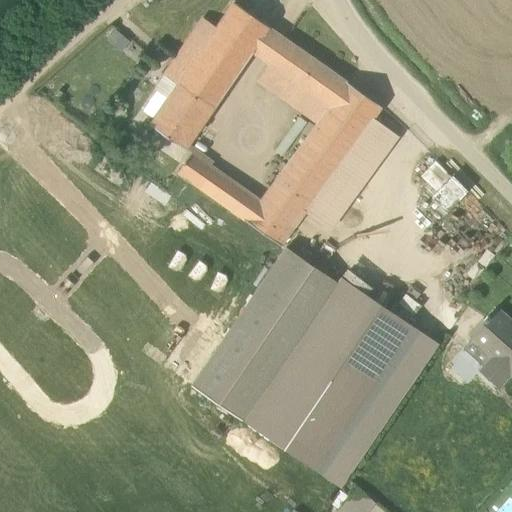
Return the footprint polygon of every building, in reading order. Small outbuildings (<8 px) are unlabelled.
[(165,75),(179,84),(151,125),(187,150),(271,26),(235,1),(217,26),(204,17),(165,75)] [(124,51),(132,42),(118,30),(110,39),(124,51)] [(178,173),(284,247),(294,233),(383,106),(287,38),(270,64),(330,107),(261,201),(193,152),(178,173)] [(440,159),(418,181),(449,213),(472,192),(440,159)] [(192,386),(244,422),(339,283),(286,247),(192,386)] [(244,422),(345,490),(437,348),(339,283),(244,422)] [(511,373),(511,324),(497,311),(472,339),(493,357),(481,370),(500,386),(511,373)] [(372,511),(376,509),(358,493),(341,511),(372,511)]
